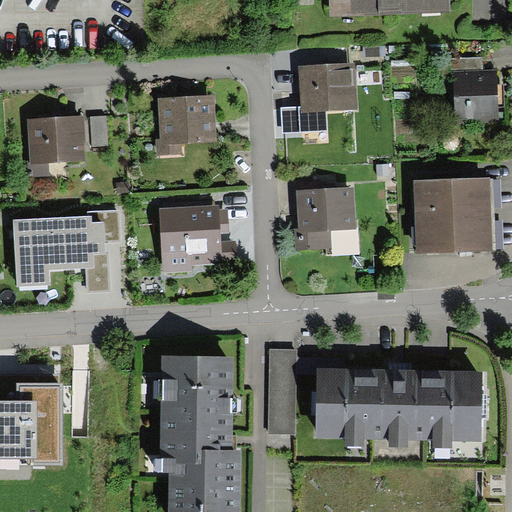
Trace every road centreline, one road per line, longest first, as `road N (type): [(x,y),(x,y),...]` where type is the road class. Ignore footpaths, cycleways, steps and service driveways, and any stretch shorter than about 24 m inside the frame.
road 1 (residential): [(0,78),(249,69),(260,80),(269,311)]
road 2 (residential): [(0,329),(269,311)]
road 3 (residential): [(269,311),(511,298)]
